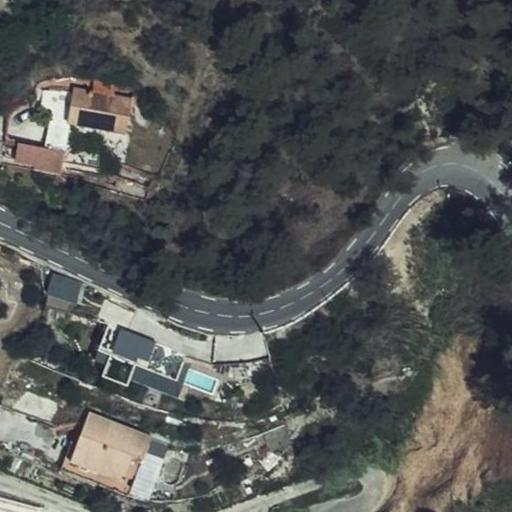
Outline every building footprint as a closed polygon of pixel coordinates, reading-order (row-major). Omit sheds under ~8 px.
[(82,84),(91,61),(74,55),(65,77),(82,84)] [(94,94),(153,110),(162,80),(101,64),(94,94)] [(104,105),(100,119),(125,126),(129,114),(104,105)] [(125,126),(100,119),(98,126),(42,113),(38,130),(59,135),(58,142),(82,145),(86,137),(120,144),(125,126)] [(20,139),(15,163),(63,173),(68,149),(20,139)] [(101,350),(112,354),(120,326),(109,323),(101,350)] [(122,329),(116,353),(153,361),(158,337),(122,329)] [(109,357),(105,375),(179,394),(184,375),(109,357)] [(180,432),(125,399),(112,420),(96,445),(142,474),(158,448),(166,454),(180,432)] [(83,450),(145,488),(166,454),(158,448),(142,474),(96,445),(112,420),(103,415),(83,450)]
